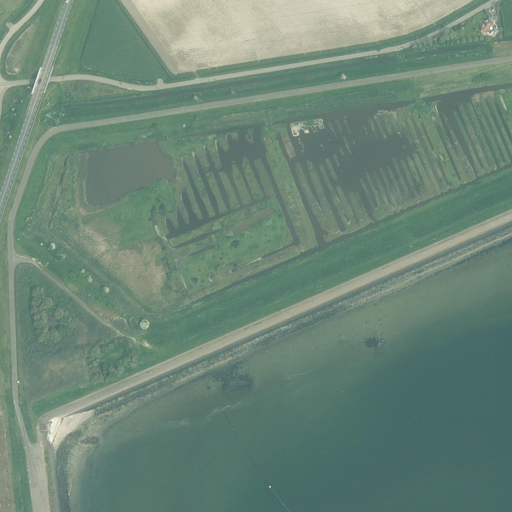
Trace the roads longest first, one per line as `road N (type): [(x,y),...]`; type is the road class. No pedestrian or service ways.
road 1 (unclassified): [(9,258),(10,216),(39,141),(55,129),(511,57)]
road 2 (unclassified): [(0,84),(82,77),(145,89),(388,50),(495,0)]
road 3 (primary): [(0,205),(69,0)]
road 4 (unclassified): [(30,448),(13,392),(9,258)]
road 5 (unclassified): [(87,351),(113,332),(27,259),(9,258)]
